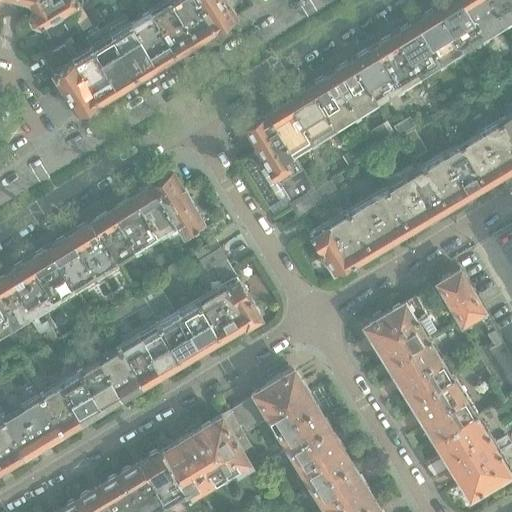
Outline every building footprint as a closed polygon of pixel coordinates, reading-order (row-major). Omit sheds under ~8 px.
[(31,11),(31,17),(33,21),(39,23),(40,22),(40,23),(42,22),(43,24),(45,25),(44,26),(45,28),(51,24),(61,18),(67,14),(64,9),(68,7),(78,0),(45,0),(46,1),(35,7),(32,9),(32,10),(31,11)] [(78,0),(68,7),(83,30),(92,24),(78,0)] [(138,20),(133,23),(158,64),(171,56),(184,47),(195,41),(196,40),(171,0),(138,20)] [(171,0),(196,40),(236,16),(225,0),(171,0)] [(505,21),(491,0),(445,0),(436,6),(462,48),(505,21)] [(511,16),(511,0),(491,0),(505,21),(511,16)] [(462,48),(436,6),(393,32),(419,74),(462,48)] [(76,22),(71,13),(68,15),(73,23),(76,22)] [(87,36),(86,37),(93,48),(94,48),(119,88),(123,85),(131,80),(145,72),(158,64),(133,23),(132,24),(125,13),(87,36)] [(70,31),(61,18),(51,24),(59,38),(70,31)] [(419,74),(393,32),(351,58),(377,100),(419,74)] [(55,47),(43,54),(61,83),(79,112),(119,88),(94,48),(93,48),(75,59),(71,52),(64,42),(55,47)] [(377,100),(351,58),(308,84),(335,126),(377,100)] [(495,75),(491,69),(484,73),(487,80),(495,75)] [(484,84),(478,75),(471,79),(476,89),(484,84)] [(335,126),(308,84),(265,110),(270,118),(292,152),(335,126)] [(504,111),(499,102),(491,106),(497,116),(504,111)] [(469,129),(458,109),(448,115),(459,135),(469,129)] [(315,189),(292,152),(270,118),(265,110),(243,124),(262,155),(299,214),(315,205),(308,193),(315,189)] [(511,110),(499,119),(511,140),(511,110)] [(511,166),(511,140),(499,119),(462,141),(486,181),(501,173),(511,166)] [(392,138),(383,123),(370,130),(379,146),(392,138)] [(486,181),(462,141),(423,164),(448,204),(486,181)] [(355,162),(348,151),(341,155),(348,166),(355,162)] [(448,204),(423,164),(389,184),(387,181),(379,169),(376,172),(385,187),(410,227),(425,218),(448,204)] [(204,221),(183,186),(172,168),(158,176),(132,192),(158,236),(179,223),(185,233),(204,221)] [(343,184),(338,175),(332,179),(337,188),(343,184)] [(373,249),(340,194),(333,182),(327,185),(332,193),(327,196),(335,209),(340,205),(345,213),(311,234),(334,272),(373,249)] [(410,227),(385,187),(351,207),(342,193),(340,194),(373,249),(387,240),(410,227)] [(158,236),(132,192),(89,218),(116,261),(158,236)] [(116,261),(89,218),(48,244),(75,287),(116,261)] [(199,259),(220,246),(215,239),(194,251),(199,259)] [(75,287),(48,244),(7,269),(33,313),(75,287)] [(232,267),(227,257),(220,246),(199,259),(206,270),(215,264),(226,283),(238,276),(232,267)] [(486,312),(459,267),(438,280),(465,325),(486,312)] [(0,332),(33,313),(7,269),(0,273),(0,332)] [(262,315),(238,276),(226,283),(197,300),(220,337),(222,336),(225,337),(231,334),(232,330),(245,323),(246,325),(262,315)] [(135,290),(128,279),(120,284),(127,295),(135,290)] [(426,295),(436,289),(433,283),(422,290),(426,295)] [(430,336),(420,320),(427,316),(415,294),(366,323),(389,361),(430,336)] [(220,337),(197,300),(158,323),(181,361),(182,360),(185,361),(191,357),(192,354),(193,354),(208,344),(212,345),(218,341),(219,338),(220,337)] [(120,320),(113,309),(103,316),(110,327),(120,320)] [(50,327),(46,321),(42,324),(38,318),(37,319),(45,331),(50,327)] [(45,331),(37,319),(31,322),(39,335),(45,331)] [(181,361),(158,323),(119,346),(142,384),(143,384),(146,384),(152,381),(153,377),(169,368),(172,368),(178,365),(179,362),(181,361)] [(453,374),(431,338),(430,336),(389,361),(412,399),(453,374)] [(142,384),(119,346),(85,367),(82,361),(87,358),(76,340),(65,346),(79,370),(102,408),(103,407),(106,408),(112,404),(113,401),(129,392),(133,392),(138,388),(140,385),(142,384)] [(490,353),(505,344),(503,340),(488,348),(490,353)] [(493,357),(508,348),(505,344),(490,353),(493,357)] [(495,361),(510,352),(508,348),(493,357),(495,361)] [(469,364),(480,358),(476,352),(465,359),(469,364)] [(498,365),(511,356),(511,355),(510,352),(495,361),(498,365)] [(500,369),(511,362),(511,356),(498,365),(500,369)] [(474,371),(484,364),(480,358),(469,364),(474,371)] [(503,374),(511,368),(511,362),(500,369),(503,374)] [(505,378),(511,373),(511,368),(503,374),(505,378)] [(329,424),(308,390),(296,371),(289,369),(254,390),(256,393),(247,399),(255,413),(264,407),(284,441),(288,447),(329,424)] [(102,408),(79,370),(49,388),(38,371),(28,377),(39,394),(40,394),(62,431),(64,431),(67,431),(73,428),(74,424),(90,415),(93,415),(99,412),(100,409),(102,408)] [(476,412),(453,374),(412,399),(435,437),(476,412)] [(40,394),(39,394),(1,417),(23,455),(25,454),(28,454),(34,451),(35,448),(51,438),(54,439),(60,435),(61,432),(62,431),(40,394)] [(251,443),(238,423),(255,413),(247,399),(229,409),(200,427),(227,476),(235,471),(237,474),(253,464),(255,465),(260,462),(254,452),(250,446),(251,445),(250,443),(251,443)] [(511,468),(511,444),(505,434),(494,441),(476,412),(435,437),(461,479),(470,494),(511,468)] [(23,455),(1,417),(0,417),(0,468),(12,462),(15,462),(21,459),(22,456),(23,455)] [(352,461),(343,447),(329,424),(288,447),(311,485),(352,461)] [(227,476),(200,427),(173,443),(164,448),(163,447),(161,448),(184,490),(189,498),(227,476)] [(146,511),(152,509),(184,490),(161,448),(158,450),(155,449),(149,453),(148,456),(131,466),(127,466),(122,469),(120,472),(143,511),(146,511)] [(282,459),(287,455),(283,450),(261,463),(262,467),(263,469),(271,465),(271,466),(282,459)] [(352,511),(374,498),(369,489),(352,461),(311,485),(327,511),(352,511)] [(268,477),(263,469),(262,467),(257,470),(263,481),(268,477)] [(143,511),(120,472),(117,474),(114,474),(108,477),(107,480),(103,483),(89,491),(86,491),(80,494),(79,497),(77,498),(85,511),(143,511)] [(85,511),(77,498),(76,499),(73,499),(67,502),(66,505),(54,511),(85,511)] [(382,511),(374,498),(352,511),(382,511)]
